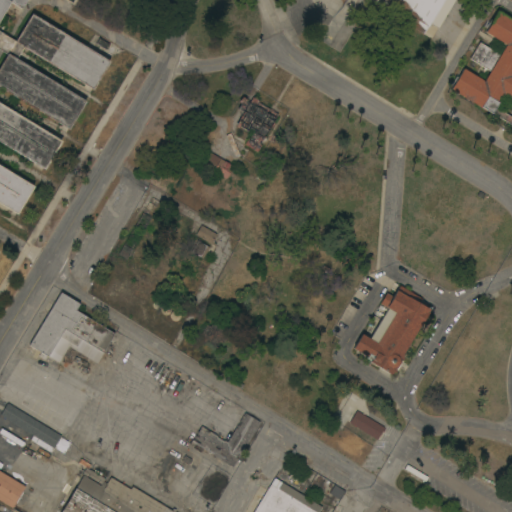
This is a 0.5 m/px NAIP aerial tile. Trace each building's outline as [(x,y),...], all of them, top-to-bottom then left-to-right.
[(109,61),(92,89),(22,47),(15,58),(85,101),(68,129),(0,87),(0,103),(61,141),(44,169),(0,141),(0,166),(33,186),(16,214),(0,204),(0,66),(7,55),(0,50),(0,0),(72,0),(71,3),(66,0),(25,0),(21,8),(10,1),(0,17),(0,31),(15,41),(31,14),(109,61)] [(454,0),(438,27),(430,22),(423,34),(400,20),(405,13),(383,0),(454,0)] [(511,125),(480,106),(480,107),(451,89),(463,69),(483,81),(490,71),(469,58),(479,42),(496,53),(502,42),(485,32),(498,11),(511,19),(511,125)] [(280,113),(257,152),(244,144),(252,131),(250,130),(247,134),(235,126),(242,113),(235,109),(241,97),(250,102),(252,97),(280,113)] [(225,135),(230,133),(240,155),(235,157),(225,135)] [(233,166),(226,179),(197,161),(204,149),(233,166)] [(216,234),(212,242),(216,244),(214,246),(195,235),(200,225),(216,234)] [(189,251),(195,239),(209,247),(202,259),(189,251)] [(427,312),(428,312),(419,327),(418,326),(402,354),(403,355),(401,358),(402,358),(401,361),(402,362),(397,370),(396,370),(394,372),(393,371),(391,374),(390,374),(369,362),(371,359),(352,349),(361,334),(369,339),(387,308),(379,304),(386,293),(393,297),(399,286),(421,298),(418,303),(429,309),(427,312)] [(60,292),(79,304),(75,310),(114,334),(96,363),(68,346),(58,363),(47,356),(44,360),(38,356),(40,352),(29,345),(60,292)] [(206,324),(210,326),(212,322),(230,332),(227,338),(225,337),(223,342),(220,340),(215,349),(202,342),(203,340),(199,338),(206,324)] [(0,415),(7,403),(61,436),(53,448),(0,415)] [(384,427),(383,428),(384,429),(383,432),(382,431),(376,440),(349,423),(356,410),(384,427)] [(232,467),(191,442),(201,426),(217,436),(217,437),(223,441),(224,440),(226,442),(244,413),(260,422),(232,467)] [(171,511),(173,508),(175,510),(174,511),(59,511),(83,475),(100,485),(101,484),(87,476),(82,474),(86,467),(90,470),(104,479),(103,481),(106,483),(110,477),(130,489),(132,486),(171,511)] [(0,500),(0,471),(25,487),(22,491),(22,492),(16,503),(15,503),(12,508),(0,500)] [(213,472),(225,480),(213,499),(201,492),(213,472)] [(321,507),(318,511),(253,511),(274,478),(321,507)]
